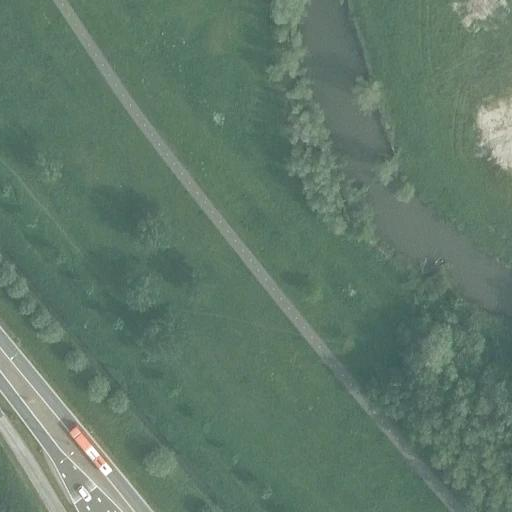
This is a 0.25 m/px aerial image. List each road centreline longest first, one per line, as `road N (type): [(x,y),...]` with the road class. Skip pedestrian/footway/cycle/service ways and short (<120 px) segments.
road 1 (primary): [(139,511),(0,341)]
road 2 (primary): [(0,382),(96,511)]
